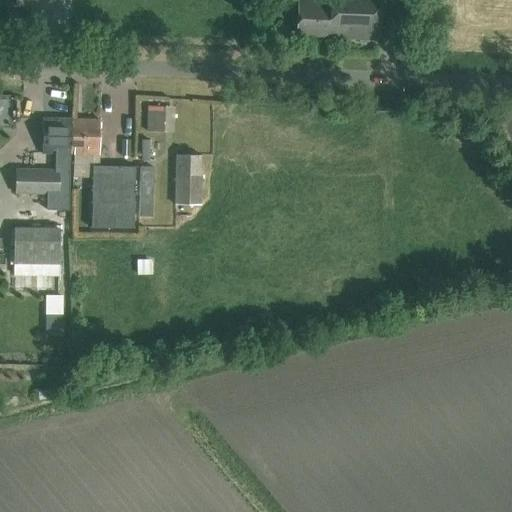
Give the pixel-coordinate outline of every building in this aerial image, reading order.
[(328,0),(328,3),(298,2),(297,33),(327,35),(327,37),(378,39),(379,0),(328,0)] [(146,105),(146,130),(163,130),(164,105),(146,105)] [(41,153),(57,153),(57,166),(69,166),(70,153),(67,153),(68,118),(42,117),(41,153)] [(67,153),(70,153),(73,153),(73,176),(92,176),(91,225),(134,226),(135,165),(98,165),(99,118),(68,118),(67,153)] [(201,154),(175,153),(174,204),(200,204),(201,154)] [(153,166),(140,165),(139,215),(152,215),(153,166)] [(59,194),(59,168),(14,167),(14,193),(59,194)] [(14,262),(14,276),(59,276),(59,263),(59,234),(14,233),(14,262)] [(135,254),(136,269),(153,269),(152,253),(135,254)] [(62,335),(62,296),(45,296),(45,335),(62,335)]
